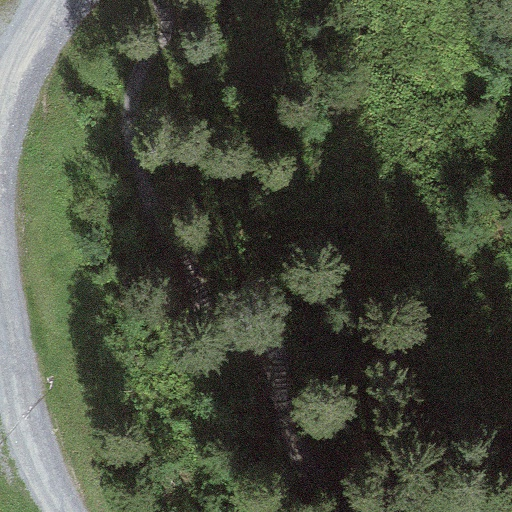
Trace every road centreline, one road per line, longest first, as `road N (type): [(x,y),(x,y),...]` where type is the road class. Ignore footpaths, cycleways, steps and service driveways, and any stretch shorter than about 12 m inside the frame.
road 1 (unclassified): [(0,279),(29,484),(45,511)]
road 2 (unclassified): [(56,0),(14,66),(0,106)]
